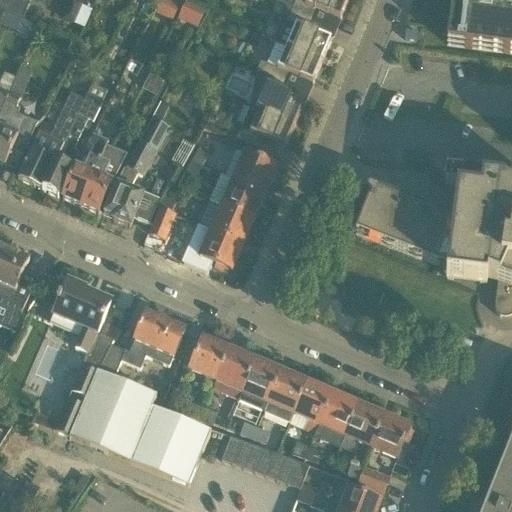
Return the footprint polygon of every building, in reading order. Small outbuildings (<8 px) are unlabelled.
[(347,0),(296,0),(290,14),(314,23),(318,13),(339,22),(349,0),(347,0)] [(511,0),(452,0),(446,47),(511,55),(511,0)] [(204,15),(185,7),(178,23),(198,31),(204,15)] [(309,34),(314,23),(290,14),(282,10),(278,19),(282,21),(273,41),(275,42),(274,44),(286,49),(321,64),(331,43),(309,34)] [(256,74),(263,77),(286,87),(291,77),(312,86),(321,64),(286,49),(277,71),(260,63),(256,74)] [(0,114),(9,95),(16,80),(4,75),(0,85),(0,114)] [(268,92),(259,113),(294,128),(303,107),(282,97),(286,87),(263,77),(259,88),(268,92)] [(9,95),(0,114),(0,165),(5,168),(11,153),(22,158),(35,128),(12,118),(20,100),(9,95)] [(39,135),(31,151),(17,181),(42,192),(78,117),(84,102),(71,96),(50,140),(39,135)] [(78,117),(42,192),(58,199),(72,170),(70,169),(78,153),(73,151),(87,122),(92,124),(102,105),(86,97),(84,102),(78,117)] [(250,109),(236,141),(259,151),(264,141),(285,150),(294,128),(259,113),(250,109)] [(129,230),(143,198),(123,190),(125,186),(131,189),(137,177),(142,180),(168,130),(151,121),(135,153),(134,153),(115,188),(103,217),(113,222),(113,223),(129,230)] [(79,209),(107,148),(97,144),(84,173),(76,169),(62,201),(79,209)] [(79,209),(98,217),(112,185),(105,182),(117,152),(107,148),(79,209)] [(191,163),(201,169),(208,157),(198,151),(191,163)] [(233,182),(265,197),(276,170),(244,156),(244,157),(236,153),(225,179),(233,182)] [(184,175),(185,175),(195,181),(201,169),(191,163),(184,175)] [(511,187),(508,187),(446,179),(444,192),(457,194),(456,196),(453,222),(372,191),(369,191),(367,193),(367,196),(370,198),(355,235),(438,268),(440,262),(448,265),(446,281),(486,286),(487,280),(497,285),(494,308),(495,315),(500,319),(503,313),(511,316),(511,187)] [(221,208),(254,222),(265,197),(233,182),(221,208)] [(165,199),(160,212),(175,218),(175,217),(171,215),(175,204),(165,199)] [(221,208),(210,204),(200,229),(243,248),(254,222),(221,208)] [(164,243),(175,218),(160,212),(150,237),(164,243)] [(200,229),(196,236),(188,255),(200,260),(199,262),(200,263),(201,260),(217,267),(215,271),(226,276),(228,272),(231,273),(230,276),(231,276),(243,248),(200,229)] [(0,267),(8,249),(0,245),(0,267)] [(23,256),(8,249),(0,267),(0,288),(5,291),(0,303),(0,304),(22,313),(36,281),(35,280),(34,284),(21,279),(22,277),(22,272),(25,272),(25,270),(29,261),(23,258),(23,256)] [(113,345),(97,338),(111,305),(84,294),(86,291),(68,283),(52,318),(83,331),(75,351),(87,357),(82,370),(81,369),(59,425),(36,415),(31,427),(69,442),(95,375),(111,349),(113,345)] [(111,349),(95,375),(113,382),(121,365),(139,373),(145,359),(168,369),(172,360),(173,361),(185,333),(146,317),(128,355),(124,354),(111,349)] [(189,374),(214,385),(229,352),(200,342),(203,342),(189,374)] [(229,352),(214,385),(240,396),(255,363),(229,352)] [(266,407),(280,374),(255,363),(240,396),(266,407)] [(288,426),(306,385),(280,374),(266,407),(262,416),(288,426)] [(156,399),(113,382),(95,375),(69,442),(129,466),(188,491),(211,436),(151,411),(156,399)] [(318,429),(332,397),(306,385),(288,426),(303,433),(307,424),(318,429)] [(358,408),(332,397),(318,429),(344,440),(358,408)] [(371,451),(384,419),(358,408),(344,440),(340,448),(367,459),(371,451)] [(213,428),(217,416),(208,413),(204,425),(213,428)] [(384,419),(371,451),(398,463),(399,462),(397,461),(403,445),(407,447),(412,436),(408,434),(409,431),(411,432),(412,431),(384,419)] [(239,438),(252,442),(256,431),(244,426),(239,438)] [(256,431),(252,442),(265,447),(269,436),(256,431)] [(221,464),(232,468),(241,444),(230,440),(221,464)] [(511,511),(511,442),(488,503),(491,504),(487,511),(511,511)] [(232,468),(243,472),(253,448),(241,444),(232,468)] [(305,462),(309,450),(296,445),(292,457),(305,462)] [(243,472),(255,476),(264,452),(253,448),(243,472)] [(309,450),(305,462),(317,467),(322,455),(309,450)] [(255,476),(266,480),(275,457),(264,452),(255,476)] [(266,480),(277,484),(286,461),(275,457),(266,480)] [(297,465),(286,461),(277,484),(288,489),(297,465)] [(288,489),(299,493),(300,493),(302,486),(309,469),(297,465),(288,489)] [(352,468),(347,478),(357,482),(362,472),(352,468)] [(383,497),(389,482),(364,473),(358,488),(383,497)] [(300,493),(299,493),(295,503),(310,509),(316,492),(302,486),(300,493)] [(348,493),(340,511),(377,511),(380,504),(381,502),(380,502),(379,504),(348,493)]
